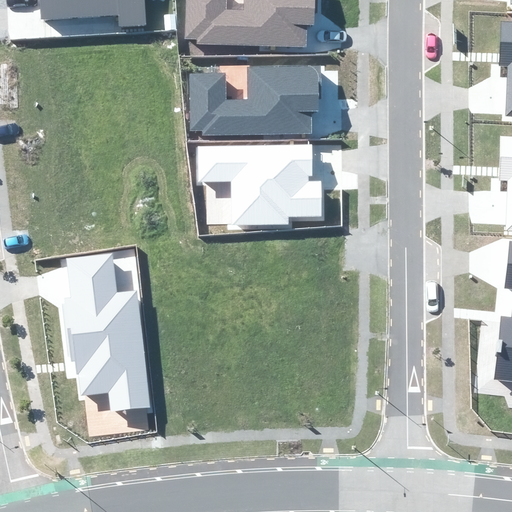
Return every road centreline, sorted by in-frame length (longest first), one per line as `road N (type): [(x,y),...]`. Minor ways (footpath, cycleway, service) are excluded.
road 1 (residential): [(408,0),(405,493)]
road 2 (residential): [(95,511),(162,501),(405,493)]
